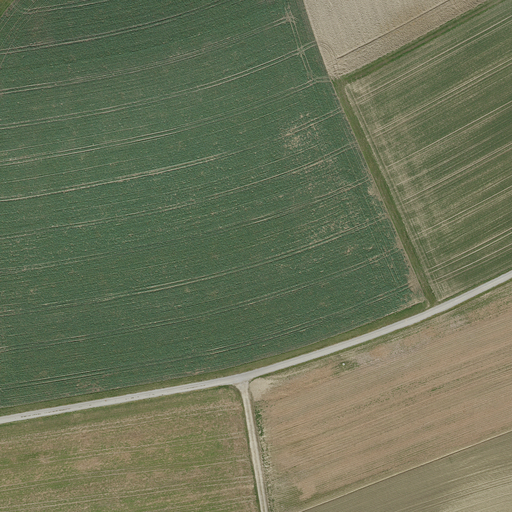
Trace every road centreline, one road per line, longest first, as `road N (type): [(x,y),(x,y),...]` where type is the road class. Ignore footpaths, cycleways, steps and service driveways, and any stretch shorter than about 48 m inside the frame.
road 1 (track): [(511,274),(438,310),(243,377),(0,420)]
road 2 (track): [(243,377),(264,511)]
